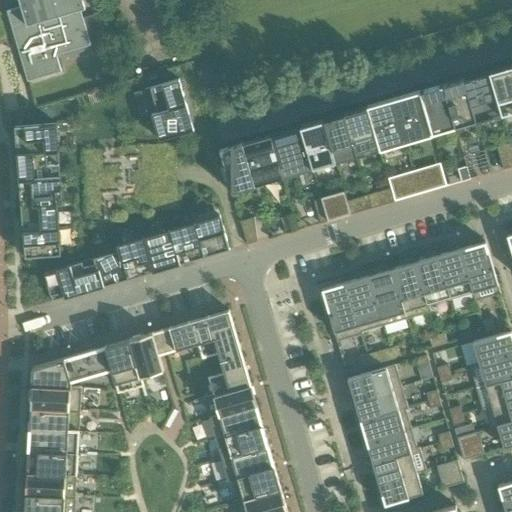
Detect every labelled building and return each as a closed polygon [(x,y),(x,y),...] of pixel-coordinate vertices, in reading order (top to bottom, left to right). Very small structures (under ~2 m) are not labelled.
[(24,0),(26,6),(7,11),(27,81),(61,71),(56,55),(90,44),(80,9),(85,8),(82,0),(24,0)] [(511,64),(489,72),(501,114),(510,111),(509,109),(511,108),(511,64)] [(464,79),(476,121),(501,114),(489,72),(464,79)] [(157,113),(186,104),(179,79),(144,89),(152,115),(158,113),(157,113)] [(443,85),(455,127),(476,121),(464,79),(443,85)] [(420,92),(432,134),(455,127),(443,85),(420,92)] [(392,100),(405,142),(432,134),(420,92),(392,100)] [(367,107),(379,149),(405,142),(392,100),(367,107)] [(187,107),(186,104),(157,113),(158,113),(152,115),(159,140),(194,130),(187,107)] [(344,114),(356,156),(379,149),(367,107),(344,114)] [(356,156),(344,114),(323,120),(335,162),(356,156)] [(300,126),(312,169),(335,162),(323,120),(300,126)] [(17,153),(59,150),(57,124),(15,127),(17,152),(17,153)] [(312,169),(300,126),(270,135),(282,177),(312,169)] [(242,143),(255,185),(282,177),(270,135),(242,143)] [(255,185),(242,143),(219,150),(232,192),(255,185)] [(503,169),(511,166),(511,151),(510,143),(497,146),(503,169)] [(59,151),(59,150),(17,153),(19,179),(61,175),(59,151)] [(459,170),(463,181),(470,179),(467,167),(459,170)] [(415,178),(419,192),(433,188),(428,174),(415,178)] [(19,179),(21,205),(57,202),(57,203),(63,203),(63,198),(61,175),(19,179)] [(407,196),(419,192),(415,178),(403,181),(407,196)] [(344,191),(333,194),(340,217),(351,214),(344,191)] [(371,208),(382,205),(378,191),(367,194),(371,208)] [(333,194),(321,198),(324,210),(327,221),(340,217),(333,194)] [(362,210),(371,208),(367,194),(358,197),(362,210)] [(321,198),(313,200),(316,212),(324,210),(321,198)] [(57,202),(21,205),(23,230),(59,228),(57,203),(57,202)] [(282,217),(286,233),(298,229),(293,214),(282,217)] [(194,222),(204,257),(230,249),(219,215),(207,218),(194,222)] [(254,217),(240,221),(247,244),(257,241),(254,217)] [(204,257),(194,222),(169,229),(179,264),(191,260),(204,257)] [(61,254),(59,228),(23,230),(25,257),(61,254)] [(165,268),(179,264),(169,229),(143,237),(154,271),(165,268)] [(120,250),(128,279),(154,271),(143,237),(117,244),(118,250),(120,250)] [(485,241),(461,248),(474,291),(472,292),(475,301),(500,294),(485,241)] [(438,255),(451,298),(472,292),(474,291),(461,248),(438,255)] [(103,286),(128,279),(120,250),(118,250),(94,257),(103,286)] [(448,299),(451,298),(438,255),(415,262),(428,305),(429,304),(448,299)] [(78,293),(103,286),(94,257),(69,265),(78,293)] [(392,269),(407,318),(431,311),(429,304),(428,305),(415,262),(392,269)] [(52,301),(78,293),(69,265),(44,272),(52,301)] [(384,325),(407,318),(392,269),(369,275),(384,325)] [(384,325),(369,275),(346,282),(361,332),(362,331),(382,325),(384,325)] [(361,332),(346,282),(322,289),(337,341),(362,334),(362,331),(361,332)] [(229,310),(179,325),(186,347),(198,343),(236,332),(235,330),(229,310)] [(490,318),(482,320),(486,332),(494,329),(490,318)] [(130,339),(143,381),(164,375),(164,374),(165,374),(159,355),(186,347),(179,325),(160,330),(161,332),(154,333),(154,332),(140,336),(140,335),(132,337),(133,338),(130,339)] [(467,325),(459,327),(462,338),(470,336),(467,325)] [(473,342),(479,362),(479,363),(511,353),(511,333),(511,330),(473,342)] [(444,331),(436,334),(439,345),(447,342),(444,331)] [(218,354),(240,348),(236,332),(198,343),(202,358),(218,354)] [(439,345),(436,334),(428,336),(432,347),(439,345)] [(31,382),(32,382),(24,511),(93,511),(100,387),(115,382),(118,393),(144,386),(142,381),(143,381),(130,339),(64,358),(33,367),(32,373),(31,373),(31,382)] [(398,345),(390,347),(393,359),(401,356),(398,345)] [(393,359),(390,347),(382,350),(385,361),(393,359)] [(245,366),(240,348),(218,354),(220,356),(224,373),(245,366)] [(367,354),(370,365),(385,361),(382,350),(367,354)] [(511,353),(479,363),(479,362),(469,365),(475,382),(476,387),(511,376),(511,353)] [(359,357),(362,368),(370,365),(367,354),(359,357)] [(418,366),(429,363),(427,355),(416,358),(418,366)] [(348,378),(354,400),(402,386),(395,364),(348,378)] [(437,368),(439,375),(450,372),(448,364),(437,368)] [(208,377),(213,395),(213,396),(251,385),(245,366),(224,373),(208,377)] [(450,372),(439,375),(441,383),(452,379),(450,372)] [(511,376),(476,387),(482,409),(485,408),(484,407),(511,398),(511,376)] [(213,396),(213,395),(204,397),(210,418),(256,404),(253,394),(255,394),(252,386),(251,386),(251,385),(213,396)] [(402,386),(354,400),(360,421),(405,407),(406,409),(408,408),(406,402),(402,386)] [(426,393),(428,401),(439,398),(437,390),(426,393)] [(439,398),(428,401),(430,408),(441,405),(440,402),(439,398)] [(497,425),(511,421),(511,398),(484,407),(485,408),(491,429),(495,428),(498,427),(497,425)] [(216,437),(262,424),(256,404),(210,418),(216,437)] [(449,409),(451,417),(462,413),(460,406),(449,409)] [(360,421),(366,441),(411,428),(406,409),(405,407),(360,421)] [(462,413),(451,417),(453,424),(464,421),(462,413)] [(511,445),(511,421),(497,425),(498,427),(504,448),(511,445)] [(268,445),(262,424),(216,437),(222,458),(268,445)] [(411,428),(366,441),(372,462),(417,449),(417,447),(411,428)] [(440,442),(451,439),(449,431),(438,435),(440,442)] [(457,438),(459,446),(480,440),(478,432),(457,438)] [(453,447),(451,439),(440,442),(442,450),(453,447)] [(480,440),(459,446),(463,459),(484,453),(480,440)] [(228,481),(233,480),(232,478),(274,465),(268,445),(222,458),(228,481)] [(417,449),(372,462),(378,483),(417,471),(417,473),(426,471),(419,447),(417,447),(417,449)] [(439,474),(460,468),(457,460),(437,466),(439,474)] [(233,480),(238,500),(239,501),(281,488),(274,465),(232,478),(233,480)] [(464,482),(460,468),(439,474),(443,488),(464,482)] [(423,493),(417,473),(417,471),(378,483),(385,505),(423,493)] [(498,486),(504,508),(511,505),(511,481),(498,486)] [(239,501),(238,500),(234,501),(237,511),(287,511),(288,511),(281,488),(239,501)]
